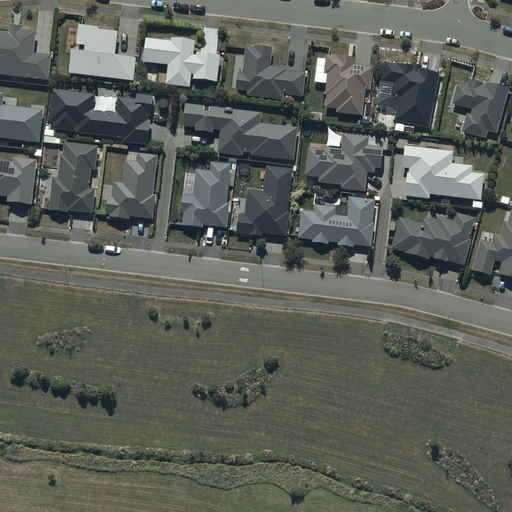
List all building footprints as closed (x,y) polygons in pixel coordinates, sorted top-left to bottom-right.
[(8,33),(0,31),(0,76),(49,83),(52,56),(33,54),(35,32),(22,30),(22,27),(8,26),(8,33)] [(98,28),(78,26),(76,46),(84,47),(83,52),(71,50),(68,74),(132,81),(135,59),(114,57),(117,33),(98,31),(98,28)] [(170,41),(145,39),(143,63),(167,66),(165,85),(189,88),(191,76),(194,76),(193,80),(216,82),(219,56),(197,54),(197,56),(193,56),(194,41),(170,39),(170,41)] [(247,93),(246,96),(283,100),(284,95),(303,97),(305,74),(287,71),(287,69),(269,67),(271,49),(255,47),(254,49),(246,47),(243,74),(237,73),(235,91),(247,93)] [(354,58),(326,56),(324,74),(327,74),(325,96),(327,96),(325,108),(336,109),(336,113),(362,115),(364,90),(370,91),(373,66),(353,64),(354,58)] [(398,65),(385,62),(381,82),(394,84),(391,97),(399,98),(395,122),(429,128),(439,75),(421,71),(421,68),(414,66),(413,67),(398,65)] [(470,115),(467,114),(462,132),(485,139),(487,132),(497,134),(509,89),(486,84),(486,86),(484,85),(484,84),(469,80),(467,87),(458,85),(453,104),(472,109),(470,115)] [(134,100),(52,90),(48,123),(54,123),(53,130),(74,133),(75,125),(77,126),(76,134),(123,139),(123,144),(147,146),(150,121),(148,121),(148,116),(151,116),(153,96),(135,95),(134,100)] [(3,93),(0,92),(0,139),(39,144),(42,110),(2,105),(3,93)] [(261,114),(186,105),(183,127),(195,129),(194,132),(213,134),(213,130),(220,131),(217,153),(242,156),(243,152),(250,153),(250,156),(293,161),(297,128),(260,124),(261,114)] [(321,149),(308,148),(305,176),(319,178),(319,183),(341,185),(340,189),(365,192),(367,173),(374,174),(374,168),(381,169),(383,148),(368,146),(369,137),(343,134),(341,149),(321,147),(321,149)] [(57,179),(52,178),(48,211),(67,214),(68,210),(92,213),(95,190),(89,189),(91,169),(95,170),(98,147),(64,143),(63,156),(60,155),(57,179)] [(408,173),(407,173),(404,197),(429,199),(429,195),(481,201),(483,175),(471,173),(472,166),(452,164),(453,152),(404,147),(402,169),(409,170),(408,173)] [(112,197),(107,197),(105,215),(109,216),(108,218),(129,220),(130,217),(153,220),(155,195),(153,195),(157,156),(137,154),(136,162),(125,161),(123,184),(113,183),(112,197)] [(0,196),(7,197),(7,203),(31,205),(36,161),(12,158),(12,163),(0,162),(0,196)] [(193,196),(182,195),(180,213),(182,214),(181,226),(203,229),(203,226),(226,229),(229,203),(226,203),(230,165),(210,162),(208,171),(196,170),(193,196)] [(245,216),(238,215),(236,236),(252,238),(252,237),(261,238),(261,234),(285,237),(288,213),(286,213),(292,170),(265,167),(262,192),(248,190),(245,216)] [(372,223),(374,200),(348,198),(346,217),(335,216),(336,208),(315,206),(314,212),(301,211),(298,239),(312,241),(311,243),(328,245),(329,243),(337,244),(337,246),(354,248),(354,246),(371,248),(374,224),(372,223)] [(511,210),(507,223),(504,222),(501,235),(494,233),(492,243),(480,240),(472,271),(490,276),(494,262),(501,264),(498,275),(511,278),(511,210)] [(469,239),(475,218),(456,213),(454,221),(439,217),(437,223),(423,219),(422,224),(399,218),(390,249),(404,253),(404,254),(429,261),(429,258),(433,259),(433,260),(446,264),(447,262),(463,266),(471,240),(469,239)]
